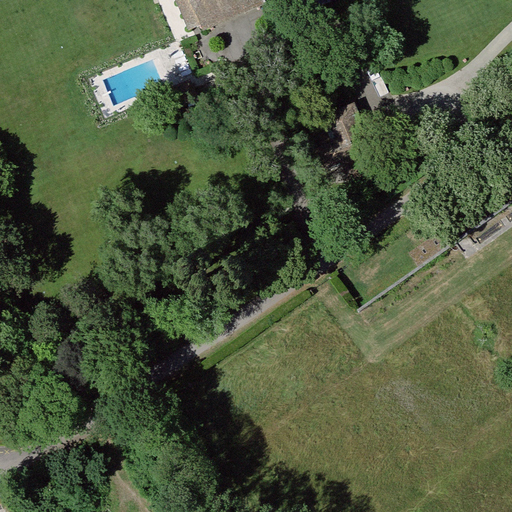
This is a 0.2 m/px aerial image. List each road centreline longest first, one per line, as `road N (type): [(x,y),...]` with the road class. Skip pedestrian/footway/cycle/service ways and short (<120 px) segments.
road 1 (residential): [(0,473),(511,127)]
road 2 (unknown): [(314,262),(295,171),(231,12)]
